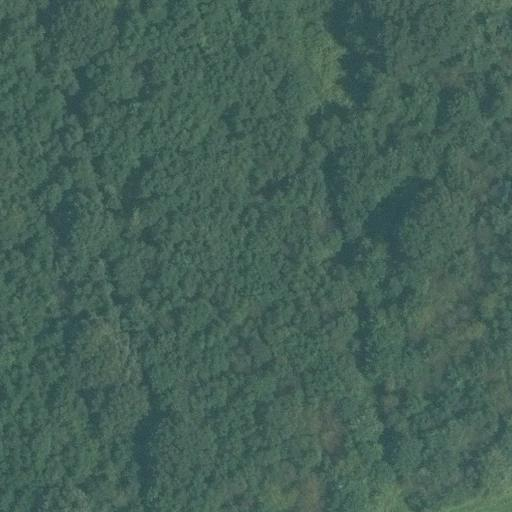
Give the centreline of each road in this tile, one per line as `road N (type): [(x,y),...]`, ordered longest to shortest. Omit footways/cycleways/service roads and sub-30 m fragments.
road 1 (track): [(400,511),(292,0)]
road 2 (track): [(151,511),(60,0)]
